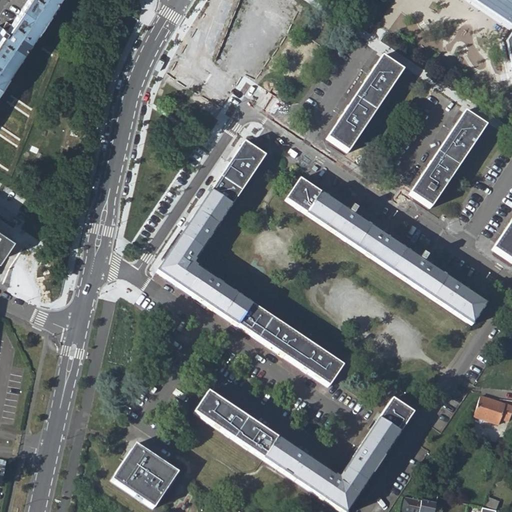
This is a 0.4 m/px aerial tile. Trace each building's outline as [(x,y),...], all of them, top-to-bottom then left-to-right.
[(0,88),(59,0),(26,0),(10,24),(6,21),(0,29),(0,28),(0,88)] [(511,1),(510,0),(443,0),(466,24),(478,6),(511,29),(511,33),(507,41),(511,69),(511,1)] [(401,71),(380,56),(327,139),(347,153),(401,71)] [(484,126),(464,113),(409,195),(430,208),(484,126)] [(263,157),(242,143),(155,272),(328,389),(343,367),(191,266),(263,157)] [(471,327),(485,306),(429,269),(433,264),(415,252),(412,257),(358,221),(361,216),(344,204),(340,210),(298,181),(284,202),(471,327)] [(511,220),(493,250),(511,263),(511,220)] [(0,256),(12,239),(0,231),(0,256)] [(337,511),(345,511),(411,416),(391,401),(377,422),(337,481),(205,392),(191,413),(337,511)] [(511,407),(480,396),(474,416),(498,424),(500,419),(508,422),(511,408),(511,407)] [(159,463),(134,446),(109,482),(151,510),(175,474),(159,463)] [(402,496),(398,511),(432,511),(434,503),(402,496)] [(487,498),(482,507),(493,509),(496,502),(487,498)] [(214,511),(232,511),(219,503),(214,511)]
